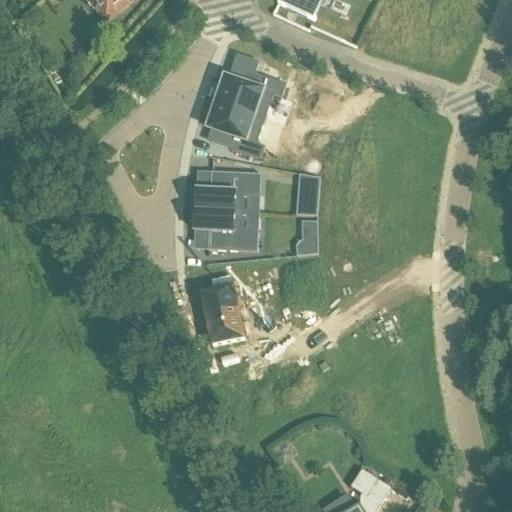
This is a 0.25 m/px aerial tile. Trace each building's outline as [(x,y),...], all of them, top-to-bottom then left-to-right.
[(89,0),(107,22),(134,0),(89,0)] [(280,0),(278,6),(314,23),(321,10),(324,11),(329,0),(280,0)] [(220,81),(217,104),(256,108),(258,85),(266,86),(267,75),(245,72),(243,83),(220,81)] [(254,131),(256,108),(217,104),(214,128),(238,130),(236,142),(260,144),(261,132),(254,131)] [(197,195),(201,218),(241,212),(238,201),(236,189),(244,187),(242,176),(219,180),(221,190),(197,195)] [(320,182),(300,178),(299,199),(319,201),(320,182)] [(244,235),(241,212),(201,218),(205,242),(228,237),(231,249),(253,245),(252,234),(244,235)] [(319,258),(319,255),(319,249),(318,243),(303,244),(301,244),(297,249),(298,260),(319,258)] [(229,284),(213,287),(214,296),(204,298),(213,344),(241,339),(229,284)] [(325,364),(318,368),(322,373),(328,369),(325,364)] [(83,448),(81,456),(92,458),(94,450),(83,448)] [(0,496),(12,500),(18,473),(30,476),(36,452),(24,449),(22,459),(0,452),(0,496)] [(94,450),(92,458),(103,461),(105,452),(94,450)] [(147,462),(145,471),(156,473),(158,465),(147,462)] [(158,465),(156,473),(167,476),(169,467),(158,465)] [(395,484),(390,481),(388,479),(383,486),(377,481),(364,500),(380,511),(392,493),(407,503),(413,493),(396,481),(395,484)] [(64,491),(60,511),(82,511),(85,495),(64,491)] [(85,495),(82,511),(104,511),(107,500),(85,495)]
